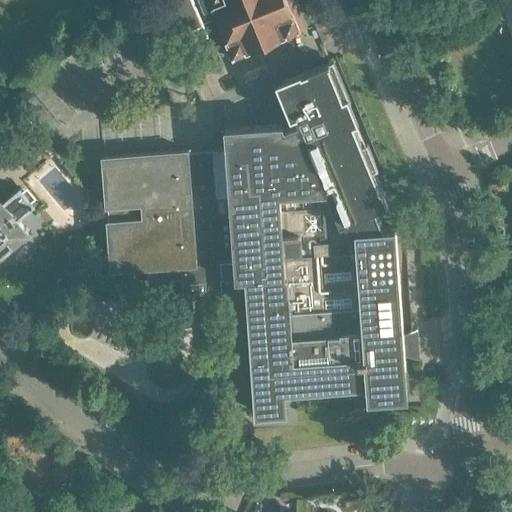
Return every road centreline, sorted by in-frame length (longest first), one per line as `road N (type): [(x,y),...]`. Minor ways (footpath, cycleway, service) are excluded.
road 1 (residential): [(442,476),(381,462),(183,483),(139,471),(0,359)]
road 2 (tertiary): [(461,442),(474,290),(447,171)]
road 3 (tertiary): [(447,171),(370,0)]
